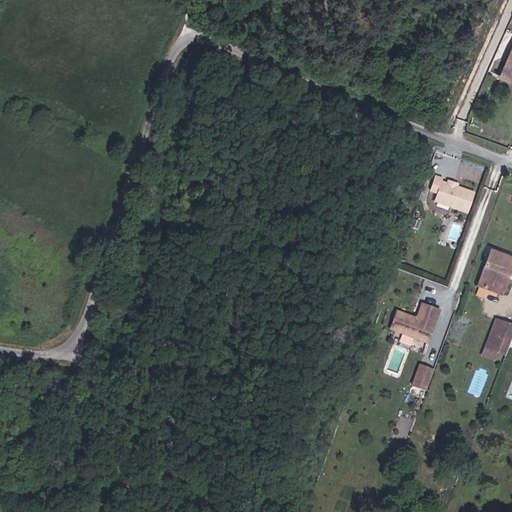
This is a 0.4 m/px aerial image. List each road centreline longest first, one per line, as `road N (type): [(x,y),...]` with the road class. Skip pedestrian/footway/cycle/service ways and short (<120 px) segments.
road 1 (unclassified): [(209,38),(175,49),(72,348),(0,348)]
road 2 (unclassified): [(209,38),(511,163)]
road 3 (unknown): [(497,158),(425,363)]
road 4 (track): [(72,348),(138,511)]
